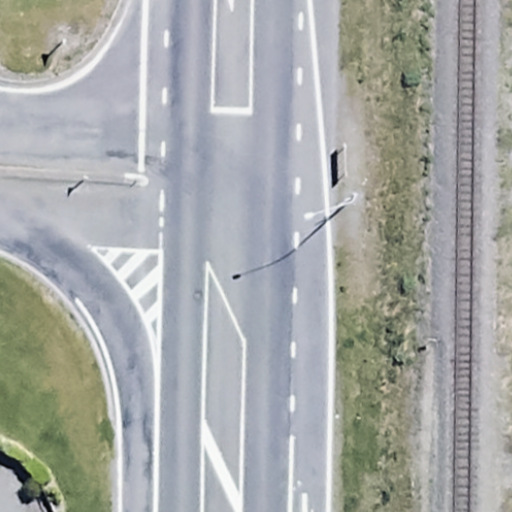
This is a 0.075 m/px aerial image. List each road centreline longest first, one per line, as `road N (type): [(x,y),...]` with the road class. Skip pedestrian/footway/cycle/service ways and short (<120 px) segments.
road 1 (unknown): [(140,511),(139,431),(112,324),(24,227),(0,186)]
road 2 (trunk): [(225,511),(233,152)]
road 3 (unclassified): [(0,135),(233,152)]
road 4 (trunk): [(233,152),(241,0)]
